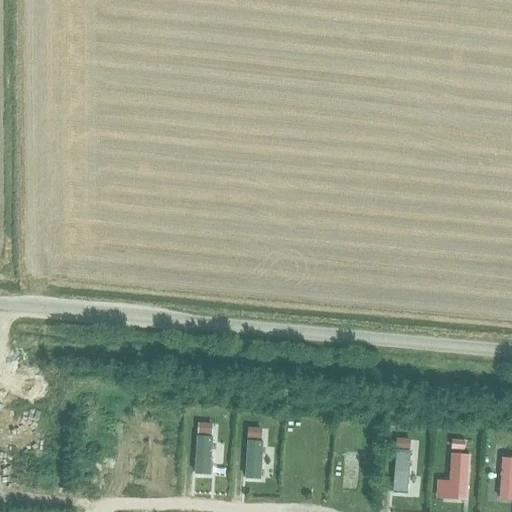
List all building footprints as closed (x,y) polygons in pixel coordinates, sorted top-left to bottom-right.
[(212,434),(196,433),(193,471),(210,472),(212,434)] [(263,439),(247,438),(244,477),(261,478),(263,439)] [(410,449),(395,448),(392,490),(407,491),(410,449)] [(360,450),(344,449),(341,488),(357,489),(360,450)] [(466,498),(470,452),(450,450),(448,478),(436,477),(435,496),(466,498)] [(511,456),(502,455),(498,497),(511,498),(511,456)]
